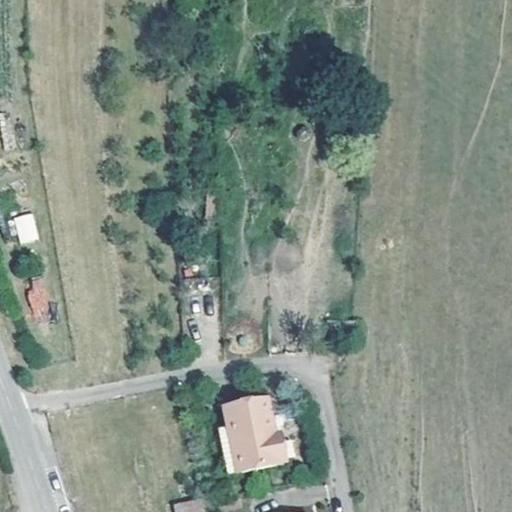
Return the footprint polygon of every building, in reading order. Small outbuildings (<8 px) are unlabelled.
[(32,212),(13,217),(20,244),(39,239),(32,212)] [(41,276),(25,281),(37,317),(52,312),(41,276)] [(50,372),(29,376),(36,398),(57,394),(50,372)] [(283,475),(282,469),(278,442),(272,408),(228,415),(231,434),(220,436),(228,484),(283,475)] [(278,442),(282,469),(292,467),(287,440),(278,442)] [(237,511),(235,501),(208,506),(209,511),(237,511)]
